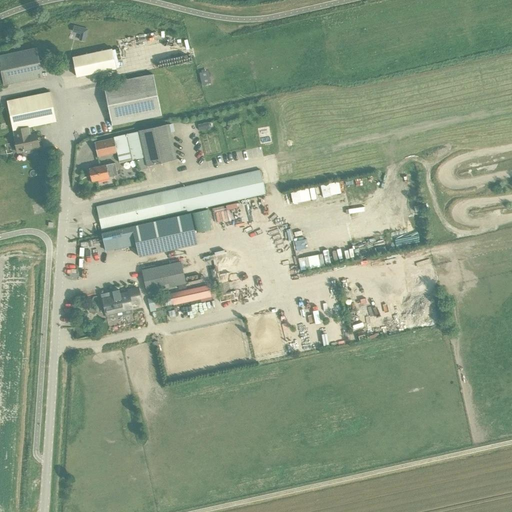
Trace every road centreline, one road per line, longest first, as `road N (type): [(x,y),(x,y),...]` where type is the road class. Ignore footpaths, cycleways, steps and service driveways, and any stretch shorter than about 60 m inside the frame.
road 1 (unclassified): [(44,511),(70,131),(61,83)]
road 2 (track): [(194,511),(511,444)]
